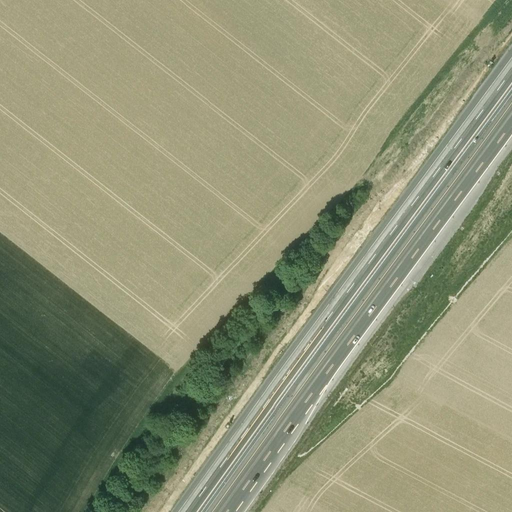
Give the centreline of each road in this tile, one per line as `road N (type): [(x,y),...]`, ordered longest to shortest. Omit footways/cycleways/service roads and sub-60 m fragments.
road 1 (motorway): [(511,68),(187,511)]
road 2 (motorway): [(220,511),(511,110)]
